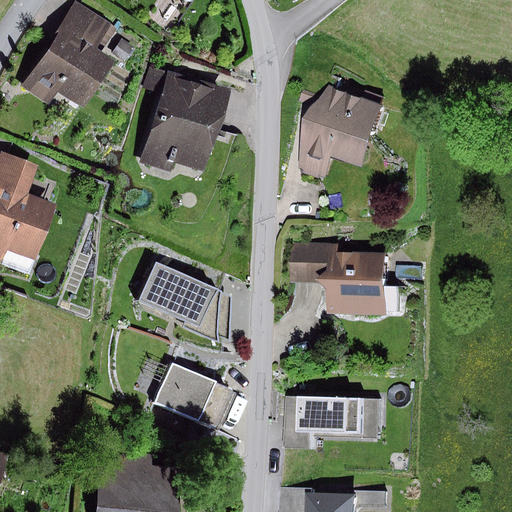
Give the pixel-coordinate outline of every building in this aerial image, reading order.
[(111,32),(76,7),(26,77),(77,114),(111,68),(94,55),(111,32)] [(223,98),(165,78),(139,155),(198,175),(223,98)] [(391,109),(331,86),(298,170),(325,180),(334,155),(368,168),(391,109)] [(36,170),(0,155),(0,256),(26,267),(50,206),(26,196),(36,170)] [(342,247),(297,248),(297,282),(327,282),(327,317),(389,317),(388,259),(342,259),(342,247)] [(214,293),(151,261),(136,299),(214,344),(214,293)] [(171,364),(157,401),(209,428),(228,394),(171,364)] [(359,394),(299,393),(299,441),(358,442),(359,394)] [(166,511),(171,461),(104,455),(98,511),(166,511)] [(284,511),(307,511),(308,481),(284,481),(284,511)] [(359,511),(360,497),(310,495),(309,511),(359,511)]
